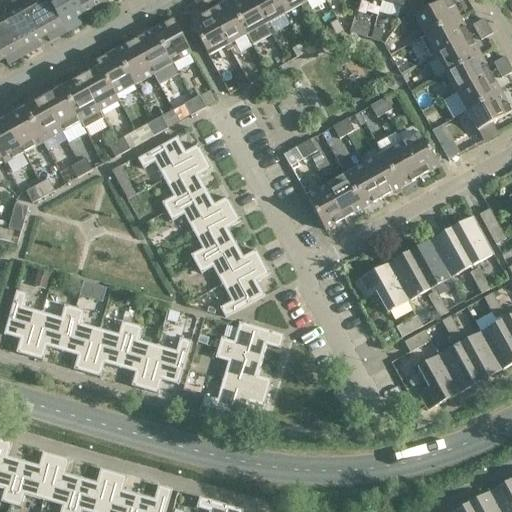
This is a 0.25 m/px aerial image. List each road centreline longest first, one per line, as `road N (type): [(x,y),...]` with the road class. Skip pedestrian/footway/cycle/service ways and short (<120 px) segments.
road 1 (residential): [(304,264),(511,154)]
road 2 (residential): [(304,264),(230,121)]
road 3 (residential): [(371,395),(304,264)]
